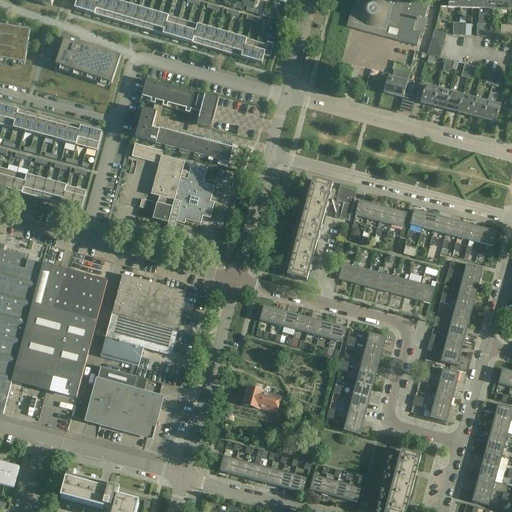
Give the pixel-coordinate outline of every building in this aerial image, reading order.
[(85,13),(88,0),(77,0),(74,10),(85,13)] [(94,16),(99,0),(88,0),(85,13),(94,16)] [(110,1),(106,0),(99,0),(94,16),(104,19),(110,1)] [(428,20),(425,19),(428,7),(401,0),(354,0),(347,29),(362,33),(418,47),(421,36),(423,37),(428,20)] [(442,0),(441,8),(448,8),(461,9),(460,0),(442,0)] [(473,0),(460,0),(461,9),(473,9),(473,0)] [(485,15),(485,10),(485,0),(473,0),(473,9),(479,9),(478,24),(484,24),(485,16),(485,15)] [(497,10),(497,0),(485,0),(485,10),(485,15),(490,15),(490,10),(497,10)] [(497,0),(497,10),(509,11),(509,0),(497,0)] [(114,22),(119,4),(110,1),(104,19),(114,22)] [(124,25),(129,7),(119,4),(114,22),(124,25)] [(124,25),(134,28),(139,9),(129,7),(124,25)] [(143,30),(149,12),(139,9),(134,28),(143,30)] [(153,33),(158,15),(149,12),(143,30),(153,33)] [(153,33),(162,36),(168,18),(158,15),(153,33)] [(168,18),(162,36),(173,39),(178,21),(168,18)] [(178,21),(173,39),(182,42),(188,24),(178,21)] [(182,42),(193,45),(198,27),(188,24),(182,42)] [(0,61),(25,66),(30,32),(0,26),(0,61)] [(207,29),(198,27),(193,45),(202,48),(207,29)] [(212,50),(217,32),(207,29),(202,48),(212,50)] [(434,31),(433,37),(445,41),(446,36),(446,34),(434,31)] [(217,32),(212,50),(222,53),(227,35),(217,32)] [(231,56),(237,38),(227,35),(222,53),(231,56)] [(443,47),(445,41),(433,37),(431,43),(443,47)] [(237,38),(231,56),(241,59),(246,41),(237,38)] [(65,39),(56,66),(85,76),(111,85),(120,57),(111,54),(110,57),(91,51),(74,45),(75,42),(65,39)] [(246,41),(241,59),(251,62),(256,44),(246,41)] [(256,44),(251,62),(262,65),(264,57),(270,58),(274,45),(267,43),(266,47),(256,44)] [(443,47),(431,43),(430,49),(442,52),(443,47)] [(440,59),(442,52),(430,49),(428,56),(440,59)] [(305,65),(310,66),(313,55),(308,53),(305,65)] [(452,62),(445,61),(444,64),(442,73),(448,75),(452,62)] [(470,67),(464,65),(461,78),(467,80),(470,67)] [(477,69),(470,67),(467,80),(473,82),(477,69)] [(495,74),(489,72),(486,85),(492,87),(495,74)] [(501,75),(495,74),(492,87),(498,88),(501,75)] [(388,78),(384,95),(403,100),(404,97),(410,98),(414,82),(408,81),(407,83),(388,78)] [(146,81),(142,98),(151,100),(150,104),(155,106),(156,102),(163,104),(162,108),(167,109),(168,105),(186,110),(185,114),(190,115),(191,111),(201,114),(197,126),(211,130),(219,100),(146,81)] [(424,87),(424,88),(420,87),(416,99),(421,101),(420,104),(433,108),(437,90),(424,87)] [(450,94),(437,90),(433,108),(446,111),(450,94)] [(490,93),(487,104),(483,121),(496,124),(500,107),(494,106),(497,95),(490,93)] [(446,111),(458,114),(462,97),(450,94),(446,111)] [(475,100),(462,97),(458,114),(471,118),(475,100)] [(471,118),(483,121),(487,104),(475,100),(471,118)] [(18,112),(8,109),(3,127),(13,130),(18,112)] [(229,164),(234,145),(204,137),(203,141),(159,130),(159,132),(150,130),(151,126),(154,127),(157,114),(143,110),(136,139),(229,164)] [(13,130),(24,133),(29,114),(18,112),(13,130)] [(39,117),(29,114),(24,133),(34,136),(39,117)] [(34,136),(45,138),(50,120),(39,117),(34,136)] [(60,123),(50,120),(45,138),(55,141),(60,123)] [(55,141),(66,144),(70,126),(60,123),(55,141)] [(71,126),(70,126),(66,144),(76,147),(80,133),(81,128),(71,126)] [(86,149),(91,131),(81,128),(80,133),(76,147),(86,149)] [(102,134),(91,131),(86,149),(97,152),(102,134)] [(132,157),(159,164),(161,156),(162,152),(135,144),(134,146),(132,157)] [(183,171),(185,163),(161,156),(159,164),(151,195),(159,197),(157,204),(156,204),(152,220),(168,224),(166,230),(170,230),(174,232),(176,223),(185,225),(186,221),(201,225),(203,218),(211,219),(215,203),(210,202),(214,187),(203,184),(207,169),(192,165),(189,173),(183,171)] [(17,174),(7,172),(2,190),(12,193),(17,174)] [(22,195),(27,177),(17,174),(12,193),(22,195)] [(37,180),(27,177),(22,195),(32,198),(37,180)] [(47,182),(37,180),(32,198),(42,201),(47,182)] [(312,181),(304,213),(323,218),(328,200),(331,190),(332,186),(312,181)] [(47,182),(42,201),(52,203),(56,185),(47,182)] [(62,186),(56,185),(52,203),(61,206),(64,197),(66,187),(62,186)] [(66,187),(64,197),(61,206),(71,208),(74,199),(76,190),(66,187)] [(86,193),(76,190),(74,199),(71,208),(81,211),(86,193)] [(338,192),(331,190),(328,200),(332,201),(336,214),(335,219),(348,222),(355,196),(339,191),(338,192)] [(367,220),(371,205),(359,202),(355,216),(367,220)] [(383,208),(371,205),(367,220),(379,223),(383,208)] [(391,226),(395,211),(383,208),(379,223),(391,226)] [(407,215),(395,211),(391,226),(403,229),(407,215)] [(422,229),(426,214),(414,211),(410,226),(422,229)] [(304,213),(295,245),(315,250),(323,218),(304,213)] [(438,218),(426,214),(422,229),(434,232),(438,218)] [(445,235),(449,221),(438,218),(434,232),(445,235)] [(461,224),(449,221),(445,235),(457,238),(461,224)] [(469,241),(473,227),(461,224),(457,238),(469,241)] [(484,230),(473,227),(469,241),(481,245),(484,230)] [(484,230),(481,245),(493,248),(497,233),(484,230)] [(287,277),(306,282),(315,250),(295,245),(287,277)] [(405,250),(403,255),(403,256),(413,258),(414,258),(416,250),(409,248),(405,248),(405,250)] [(0,413),(3,415),(10,387),(36,394),(42,373),(16,366),(32,304),(43,307),(97,322),(107,282),(28,261),(27,263),(24,262),(25,257),(0,250),(0,413)] [(386,262),(393,264),(395,258),(387,256),(386,262)] [(338,281),(352,284),(356,267),(357,263),(354,262),(353,266),(343,264),(338,281)] [(463,278),(480,282),(483,270),(466,266),(463,278)] [(369,271),(356,267),(352,284),(365,288),(369,271)] [(369,271),(365,288),(378,291),(382,274),(384,269),(380,268),(378,273),(369,271)] [(395,278),(382,274),(378,291),(391,295),(395,278)] [(404,280),(395,278),(391,295),(404,298),(408,281),(410,276),(405,275),(404,280)] [(145,346),(169,352),(183,296),(153,288),(154,284),(123,276),(101,358),(139,368),(143,350),(144,350),(145,346)] [(476,294),(480,282),(463,278),(460,290),(476,294)] [(421,285),(408,281),(404,298),(417,302),(421,285)] [(435,288),(421,285),(417,302),(430,305),(435,288)] [(456,302),(473,306),(476,294),(460,290),(456,302)] [(470,319),(473,306),(456,302),(453,314),(470,319)] [(75,404),(81,383),(86,364),(88,355),(88,354),(97,322),(43,307),(32,304),(16,366),(42,373),(36,394),(75,404)] [(272,325),(276,311),(264,307),(260,322),(272,325)] [(288,314),(276,311),(272,325),(284,328),(288,314)] [(299,317),(288,314),(284,328),(296,332),(299,317)] [(450,326),(467,330),(470,319),(453,314),(450,326)] [(311,320),(299,317),(296,332),(307,335),(311,320)] [(323,323),(311,320),(307,335),(319,338),(323,323)] [(334,326),(323,323),(319,338),(331,341),(334,326)] [(346,329),(334,326),(331,341),(343,344),(346,329)] [(464,343),(467,330),(450,326),(447,338),(464,343)] [(369,335),(366,347),(383,352),(386,339),(369,335)] [(444,351),(460,355),(464,343),(447,338),(444,351)] [(379,364),(383,352),(366,347),(363,359),(379,364)] [(457,368),(460,355),(444,351),(440,364),(457,368)] [(376,376),(379,364),(363,359),(360,371),(376,376)] [(100,368),(86,422),(101,426),(141,437),(143,431),(151,433),(160,397),(134,390),(137,378),(100,368)] [(440,383),(456,387),(460,375),(443,370),(440,383)] [(356,383),(373,388),(376,376),(360,371),(356,383)] [(511,373),(502,371),(498,385),(510,389),(511,382),(511,373)] [(370,400),(373,388),(356,383),(353,395),(370,400)] [(453,399),(456,387),(440,383),(436,395),(453,399)] [(146,387),(137,384),(135,390),(144,393),(146,387)] [(247,388),(244,397),(279,406),(285,408),(287,399),(265,393),(247,388)] [(367,412),(370,400),(353,395),(350,408),(367,412)] [(450,411),(453,399),(436,395),(433,407),(450,411)] [(277,415),(279,406),(244,397),(242,406),(260,411),(260,410),(277,415)] [(80,419),(83,408),(75,406),(72,417),(80,419)] [(495,418),(511,422),(511,419),(511,409),(498,406),(495,418)] [(447,424),(450,411),(433,407),(430,420),(447,424)] [(364,424),(367,412),(350,408),(347,420),(364,424)] [(328,414),(327,420),(336,422),(337,417),(328,414)] [(495,418),(492,430),(508,434),(509,430),(511,430),(511,423),(511,422),(495,418)] [(360,437),(364,424),(347,420),(344,432),(360,437)] [(488,442),(505,446),(508,434),(492,430),(488,442)] [(502,459),(505,446),(488,442),(485,454),(502,459)] [(412,490),(417,472),(421,458),(401,453),(393,485),(412,490)] [(482,466),(499,471),(502,459),(485,454),(482,466)] [(244,479),(256,482),(259,467),(262,459),(257,457),(255,466),(248,464),(244,479)] [(220,472),(232,476),(236,461),(224,458),(220,472)] [(248,464),(236,461),(232,476),(244,479),(248,464)] [(0,467),(0,485),(5,487),(10,467),(1,464),(0,467)] [(495,483),(499,471),(482,466),(479,478),(495,483)] [(14,489),(19,470),(19,469),(10,467),(5,487),(14,489)] [(271,470),(259,467),(256,482),(267,485),(271,470)] [(279,488),(283,473),(271,470),(267,485),(279,488)] [(294,476),(283,473),(279,488),(291,491),(294,476)] [(303,494),(307,480),(294,476),(291,491),(303,494)] [(119,491),(108,488),(66,477),(60,500),(71,502),(72,499),(73,500),(72,503),(82,505),(83,502),(82,505),(92,508),(93,505),(94,505),(93,508),(104,511),(104,509),(113,511),(137,511),(139,505),(117,499),(119,491)] [(322,495),(326,480),(314,477),(310,492),(322,495)] [(476,491),(492,495),(495,483),(479,478),(476,491)] [(337,483),(326,480),(322,495),(334,498),(337,483)] [(346,501),(349,486),(337,483),(334,498),(346,501)] [(406,511),(412,490),(393,485),(385,511),(406,511)] [(362,490),(349,486),(346,501),(358,504),(362,490)] [(489,508),(492,495),(476,491),(472,503),(489,508)]
